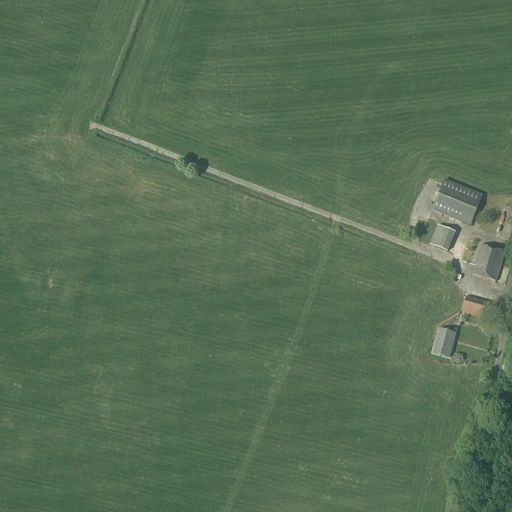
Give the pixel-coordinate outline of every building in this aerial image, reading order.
[(444,180),(431,212),(470,227),(483,196),(444,180)] [(445,234),(437,251),(454,259),(462,241),(445,234)] [(472,276),(496,282),(505,252),(481,246),(472,276)] [(490,304),(467,297),(461,313),(485,320),(490,304)] [(439,330),(432,354),(449,358),(455,334),(456,330),(449,328),(448,332),(439,330)]
